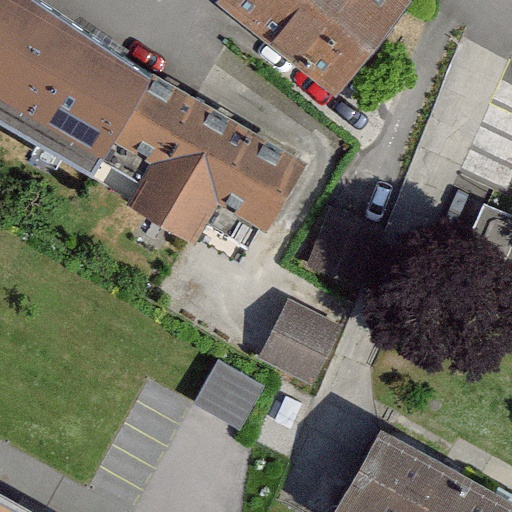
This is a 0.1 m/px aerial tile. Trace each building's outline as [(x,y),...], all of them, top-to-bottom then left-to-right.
[(91,158),(141,67),(19,0),(0,0),(0,121),(85,169),(91,158)] [(407,0),(225,0),(333,89),(407,0)] [(301,156),(141,67),(91,158),(133,181),(120,204),(186,240),(196,223),(248,252),(301,156)] [(385,232),(331,211),(308,270),(361,292),(385,232)] [(288,300),(258,361),(317,389),(346,327),(288,300)] [(511,511),(511,496),(379,423),(328,511),(511,511)] [(51,511),(0,483),(0,511),(51,511)]
